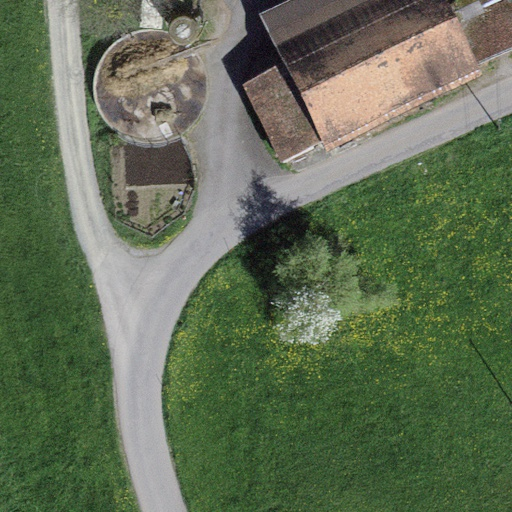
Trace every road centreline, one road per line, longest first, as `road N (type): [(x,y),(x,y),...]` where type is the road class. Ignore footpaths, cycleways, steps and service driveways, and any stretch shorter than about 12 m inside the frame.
road 1 (unclassified): [(66,0),(80,185),(144,375)]
road 2 (unclassified): [(233,215),(511,98)]
road 3 (unclassified): [(233,215),(236,45),(254,0)]
road 4 (unclassified): [(144,375),(167,288),(233,215)]
road 5 (unclassified): [(165,511),(148,469),(144,375)]
